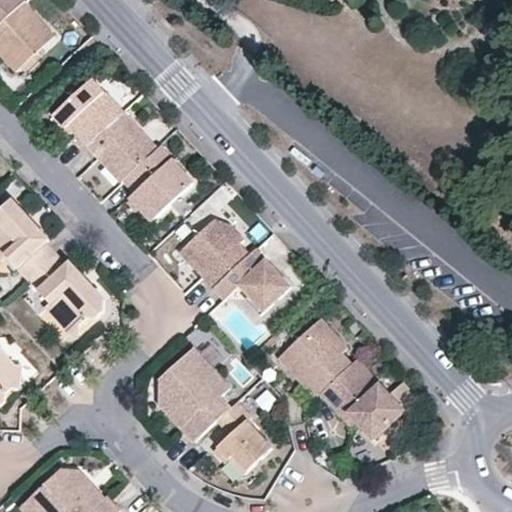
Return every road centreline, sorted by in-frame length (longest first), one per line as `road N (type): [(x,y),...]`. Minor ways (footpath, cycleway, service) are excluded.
road 1 (residential): [(489,416),(100,0)]
road 2 (residential): [(87,410),(149,345),(152,306),(137,263),(0,119)]
road 3 (residential): [(87,410),(175,495),(219,511)]
road 4 (residential): [(342,511),(436,474),(474,468)]
